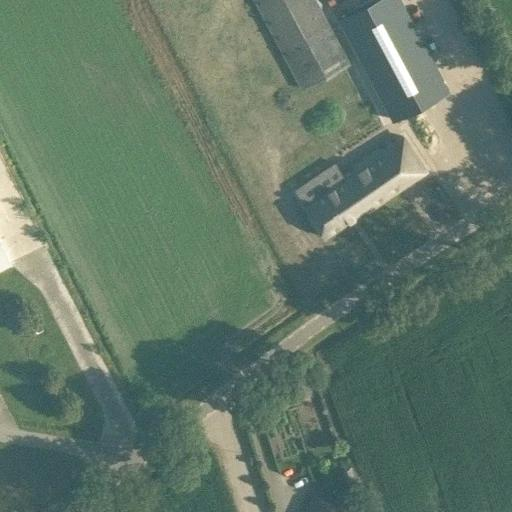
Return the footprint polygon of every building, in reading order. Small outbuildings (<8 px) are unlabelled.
[(257,0),(304,88),(351,63),(317,0),(257,0)] [(370,0),(338,17),(392,118),(448,88),(401,0),(370,0)] [(289,103),(283,107),(294,127),(300,124),(356,93),(345,72),(289,103)] [(304,202),(303,202),(326,235),(425,168),(403,135),(344,175),(304,202)] [(0,267),(10,262),(7,257),(0,242),(0,267)] [(311,378),(294,379),(294,393),(301,393),(302,396),(312,395),(311,378)] [(351,466),(342,469),(347,484),(355,482),(351,466)] [(346,511),(314,496),(307,511),(306,511),(346,511)]
